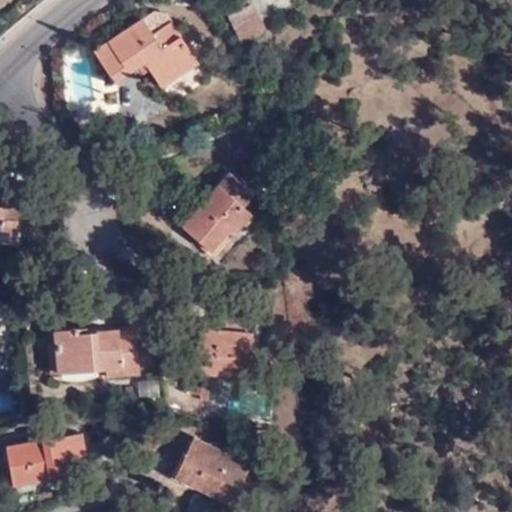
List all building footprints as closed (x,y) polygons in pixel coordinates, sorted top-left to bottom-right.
[(258,29),(244,0),(215,14),(229,41),(258,29)] [(187,57),(149,5),(86,49),(106,79),(134,59),(152,82),(187,57)] [(246,193),(220,174),(176,231),(204,256),(225,226),(234,231),(244,217),(235,209),(246,193)] [(0,188),(0,244),(11,246),(15,190),(0,188)] [(188,374),(195,376),(205,377),(206,373),(238,378),(249,310),(211,303),(208,331),(194,329),(188,374)] [(133,381),(130,336),(65,337),(65,329),(50,330),(50,344),(40,344),(42,373),(97,372),(98,382),(133,381)] [(194,391),(195,376),(188,374),(179,373),(178,397),(189,399),(189,403),(199,404),(201,393),(194,391)] [(70,435),(0,442),(0,480),(33,478),(36,473),(65,471),(64,455),(72,455),(70,435)] [(232,468),(176,441),(162,473),(182,481),(179,486),(217,503),(232,468)]
